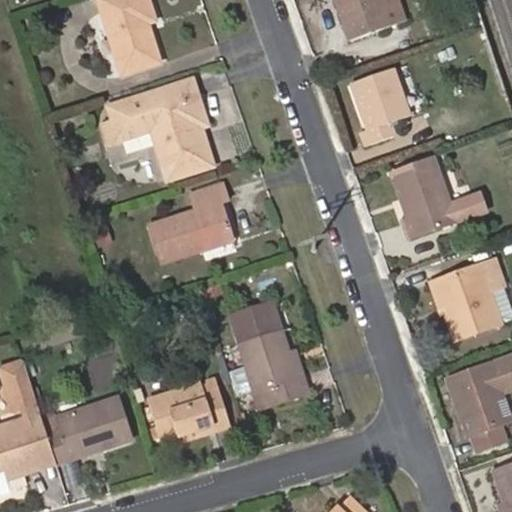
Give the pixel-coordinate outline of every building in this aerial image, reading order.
[(149,0),(98,0),(122,73),(160,61),(148,22),(155,19),(149,0)] [(384,0),(339,0),(353,38),(392,24),(384,0)] [(384,0),(392,24),(408,19),(401,0),(384,0)] [(454,29),(449,13),(425,22),(431,37),(454,29)] [(401,76),(357,90),(371,131),(366,133),(371,149),(399,138),(395,124),(415,117),(401,76)] [(153,126),(156,134),(171,180),(216,165),(206,131),(210,129),(196,83),(145,100),(112,111),(117,124),(123,144),(142,138),(135,118),(164,109),(168,121),(153,126)] [(142,138),(156,134),(153,126),(168,121),(164,109),(135,118),(142,138)] [(123,144),(117,124),(107,127),(113,147),(123,144)] [(439,160),(399,175),(415,220),(407,223),(413,241),(460,224),(488,214),(482,198),(455,207),(439,160)] [(206,244),(238,234),(228,201),(233,199),(227,181),(195,192),(200,210),(155,225),(167,263),(208,250),(206,244)] [(240,240),(238,234),(206,244),(208,250),(240,240)] [(498,261),(440,282),(451,314),(459,341),(504,325),(493,293),(505,289),(507,288),(498,261)] [(451,314),(440,282),(432,284),(443,317),(451,314)] [(217,305),(212,289),(205,291),(210,307),(217,305)] [(511,322),(511,309),(505,289),(493,293),(504,325),(511,322)] [(299,380),(291,354),(275,303),(233,316),(255,390),(263,388),(270,408),(313,394),(307,376),(299,380)] [(139,327),(134,314),(117,319),(121,334),(139,327)] [(299,351),(291,354),(299,380),(307,376),(299,351)] [(505,431),(509,430),(500,400),(506,398),(511,396),(511,362),(452,384),(458,404),(464,402),(467,409),(460,411),(471,443),(474,443),(479,457),(509,446),(505,431)] [(47,433),(25,363),(4,369),(16,412),(23,410),(25,417),(18,419),(0,424),(0,469),(3,469),(6,478),(56,463),(47,433)] [(213,424),(216,432),(233,427),(221,392),(208,396),(204,384),(149,401),(162,441),(182,435),(213,424)] [(61,429),(47,433),(56,463),(131,439),(118,397),(57,416),(61,429)] [(500,400),(509,430),(511,428),(511,415),(506,398),(500,400)] [(458,404),(460,411),(467,409),(464,402),(458,404)] [(23,410),(16,412),(18,419),(25,417),(23,410)] [(184,443),(216,432),(213,424),(182,435),(184,443)] [(507,504),(509,511),(511,511),(511,466),(497,471),(507,504)] [(3,469),(0,469),(0,489),(8,488),(6,478),(3,469)]
